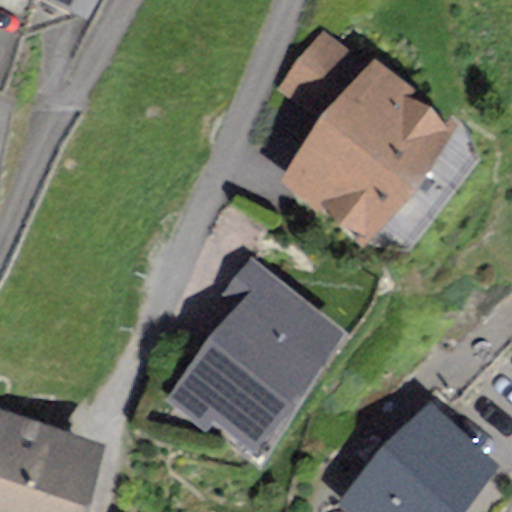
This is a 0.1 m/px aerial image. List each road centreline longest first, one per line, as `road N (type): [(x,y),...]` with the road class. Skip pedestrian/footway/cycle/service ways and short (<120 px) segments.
road 1 (residential): [(300,0),(214,211),(128,389)]
road 2 (residential): [(0,243),(51,137),(133,0)]
